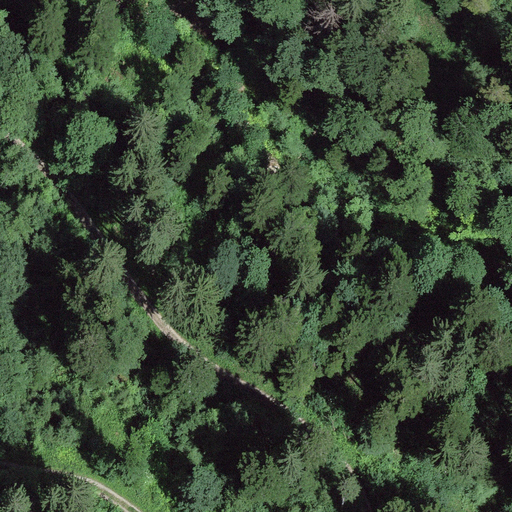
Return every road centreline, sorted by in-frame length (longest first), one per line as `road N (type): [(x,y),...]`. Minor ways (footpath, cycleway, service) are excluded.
road 1 (track): [(373,511),(369,484),(334,449),(169,329),(77,200),(0,131)]
road 2 (track): [(0,461),(38,465),(132,511)]
